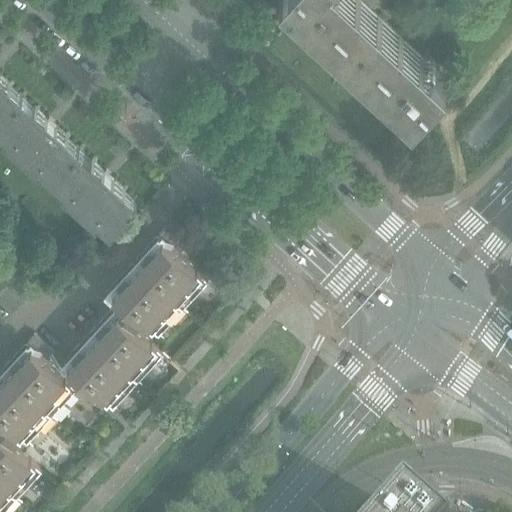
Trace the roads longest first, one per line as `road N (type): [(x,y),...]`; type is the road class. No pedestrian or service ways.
road 1 (tertiary): [(138,85),(393,317)]
road 2 (tertiary): [(434,269),(186,37)]
road 3 (tertiary): [(393,317),(227,511)]
road 4 (tertiary): [(280,511),(426,347)]
road 5 (tertiary): [(42,0),(138,85)]
